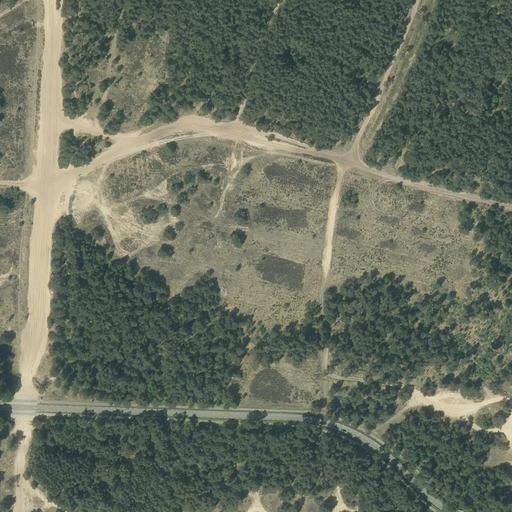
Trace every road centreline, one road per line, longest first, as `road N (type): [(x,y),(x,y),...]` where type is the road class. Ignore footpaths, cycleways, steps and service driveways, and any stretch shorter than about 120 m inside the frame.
road 1 (secondary): [(446,511),(372,445),(327,424),(0,407)]
road 2 (track): [(235,133),(511,210)]
road 3 (track): [(46,182),(190,126),(235,133)]
road 4 (track): [(417,0),(342,163)]
road 5 (track): [(235,133),(255,50),(281,0)]
